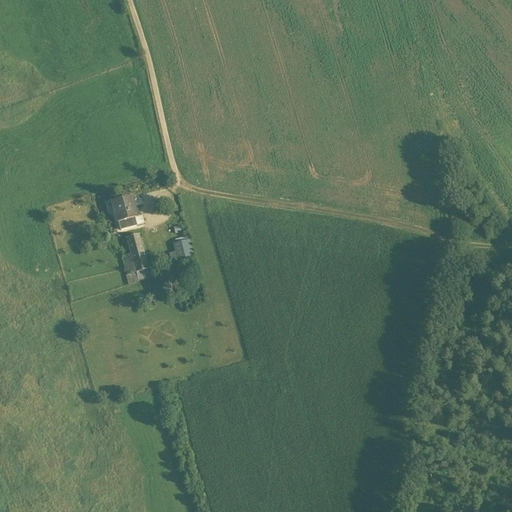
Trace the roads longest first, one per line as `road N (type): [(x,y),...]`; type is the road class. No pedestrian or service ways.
road 1 (track): [(179,187),(341,212),(478,247),(511,246)]
road 2 (track): [(455,240),(419,370),(404,511)]
road 3 (unclassified): [(130,0),(179,187)]
